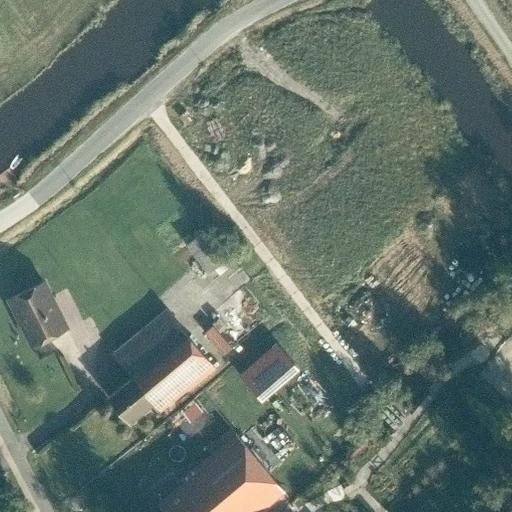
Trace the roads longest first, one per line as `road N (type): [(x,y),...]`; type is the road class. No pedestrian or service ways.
road 1 (track): [(277,511),(344,488),(396,421),(149,99)]
road 2 (unclassified): [(0,219),(186,61),(274,0)]
